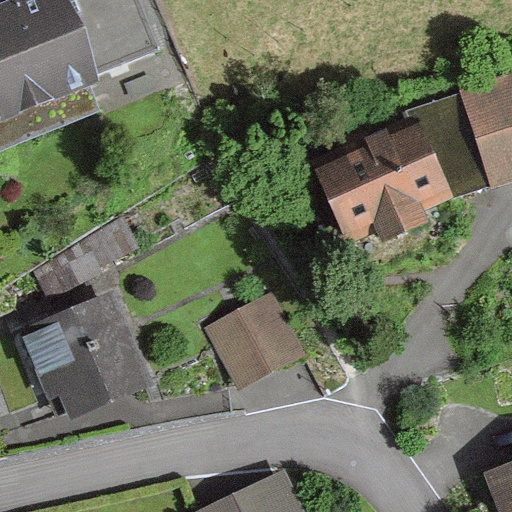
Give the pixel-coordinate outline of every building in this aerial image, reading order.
[(0,114),(153,53),(132,0),(40,0),(0,16),(0,114)] [(440,200),(511,177),(511,82),(404,117),(407,126),(440,200)] [(412,212),(440,200),(407,126),(314,167),(347,241),(375,229),(380,240),(417,223),(412,212)] [(98,274),(83,242),(32,273),(44,299),(98,274)] [(304,363),(268,304),(213,338),(248,396),(304,363)] [(105,305),(21,340),(45,397),(59,391),(69,413),(138,384),(105,305)] [(511,511),(511,473),(490,482),(501,511),(511,511)]
